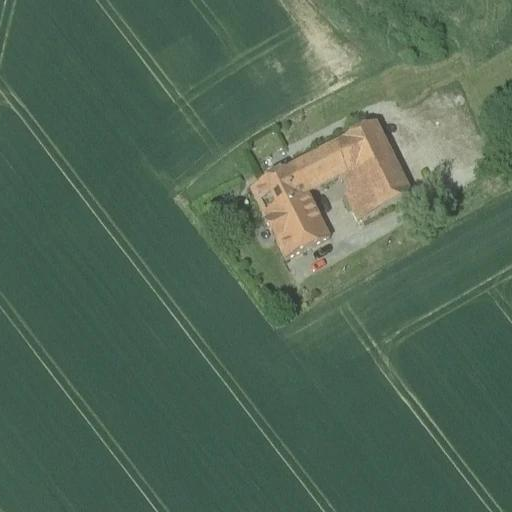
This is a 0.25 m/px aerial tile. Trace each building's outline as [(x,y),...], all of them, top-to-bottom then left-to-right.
[(374,128),(337,147),(351,175),(373,218),(410,198),(374,128)] [(337,147),(293,170),(301,188),(306,198),(341,180),(351,175),(337,147)] [(293,170),(249,192),(258,209),(301,188),(293,170)] [(351,175),(341,180),(362,223),(373,218),(351,175)] [(301,188),(258,209),(266,225),(263,226),(272,244),(275,243),(285,263),(329,241),(306,198),(301,188)]
